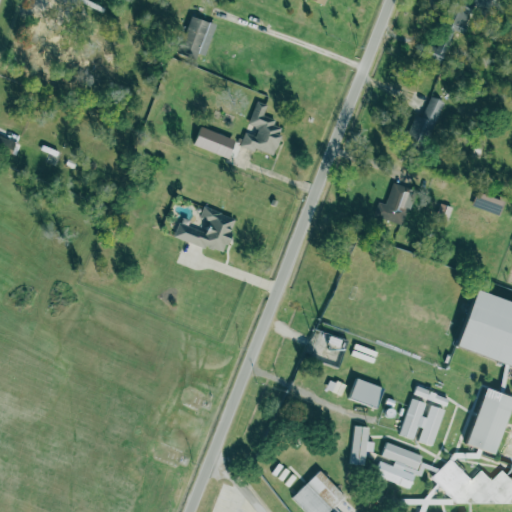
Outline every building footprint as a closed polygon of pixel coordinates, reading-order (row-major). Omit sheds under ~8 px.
[(421,57),(429,41),(431,42),(440,21),(447,22),(452,9),(448,8),(450,0),(462,0),(472,4),(463,26),(466,27),(464,33),(452,32),(437,64),(421,57)] [(205,55),(215,23),(190,16),(179,51),(196,55),(197,53),(205,55)] [(400,146),(414,114),(421,117),(430,95),(443,101),(421,155),(400,146)] [(239,144),(244,132),(255,134),(257,128),(254,128),(253,125),(248,123),(257,102),(266,106),(262,115),(274,120),(271,125),(279,129),(276,135),(280,137),(272,155),(255,147),(253,150),(239,144)] [(0,148),(12,152),(15,140),(0,135),(0,148)] [(373,214),(378,201),(385,203),(392,182),(409,188),(415,192),(409,210),(405,211),(401,223),(373,214)] [(180,225),(176,235),(204,247),(205,244),(221,250),(234,219),(221,213),(221,212),(203,204),(198,217),(210,222),(204,235),(180,225)] [(511,365),(511,302),(474,290),(455,347),(511,365)] [(382,387),(355,377),(348,398),(375,407),(382,387)] [(448,397),(415,387),(412,394),(445,404),(448,397)] [(493,454),(511,400),(511,397),(484,388),(464,443),(493,454)] [(399,434),(415,439),(415,441),(432,446),(443,409),(429,405),(425,416),(421,415),(425,402),(410,398),(399,434)] [(349,463),(363,465),(365,450),(372,451),(373,442),(366,441),(368,427),(354,425),(349,463)] [(421,454),(385,442),(381,456),(393,460),(391,465),(378,460),(374,475),(409,487),(415,471),(421,454)] [(511,503),(511,480),(502,469),(491,480),(481,469),(470,480),(449,458),(430,477),(455,503),(465,503),(471,497),(476,503),(511,503)] [(327,511),(344,496),(319,470),(290,497),(305,511),(327,511)]
